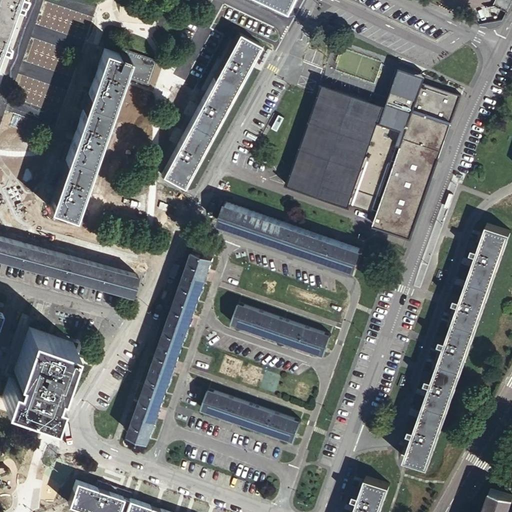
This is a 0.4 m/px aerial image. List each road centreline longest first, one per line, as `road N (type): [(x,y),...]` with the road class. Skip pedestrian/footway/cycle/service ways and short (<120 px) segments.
road 1 (residential): [(326,511),(440,187),(502,45)]
road 2 (residential): [(98,6),(26,218)]
road 3 (unclassified): [(63,436),(268,511)]
road 4 (unclassified): [(291,33),(187,222)]
road 5 (unknown): [(420,241),(221,160)]
road 6 (residential): [(291,33),(243,13),(180,27),(98,6)]
road 7 (residential): [(98,6),(72,0),(55,12),(0,155)]
road 8 (unclassified): [(138,319),(63,436)]
road 9 (tertiary): [(511,398),(442,511)]
